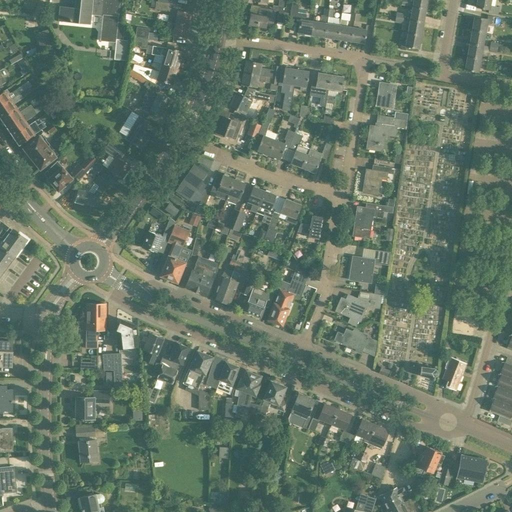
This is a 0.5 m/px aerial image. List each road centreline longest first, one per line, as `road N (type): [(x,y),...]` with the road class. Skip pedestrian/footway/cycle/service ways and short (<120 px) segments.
road 1 (residential): [(120,288),(129,306),(414,424),(463,426)]
road 2 (residential): [(139,295),(463,426)]
road 3 (residential): [(342,194),(365,59),(216,40)]
road 4 (residential): [(463,426),(429,401),(303,348)]
road 5 (residential): [(303,348),(154,285),(140,288)]
road 6 (residential): [(342,194),(229,161),(179,137)]
road 7 (residential): [(463,426),(511,262)]
road 8 (residential): [(303,348),(325,294),(342,194)]
road 9 (tertiary): [(48,503),(45,358)]
road 10 (residential): [(511,87),(442,74),(453,0)]
